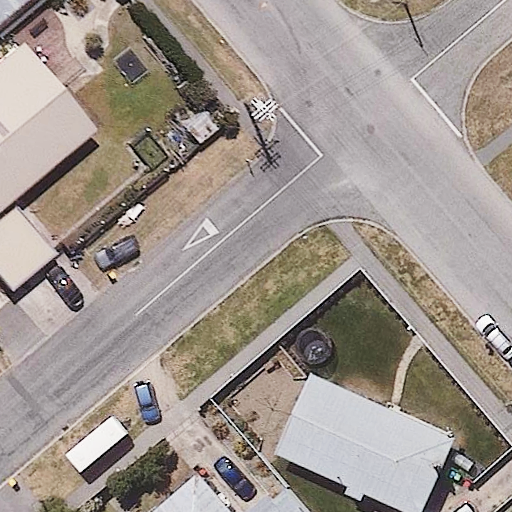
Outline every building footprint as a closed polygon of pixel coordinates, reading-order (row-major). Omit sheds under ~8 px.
[(0,0),(0,15),(18,0),(0,0)] [(0,197),(96,119),(21,27),(0,43),(0,197)] [(61,247),(15,198),(0,212),(0,269),(17,288),(61,247)] [(423,511),(459,434),(316,369),(279,452),(409,511),(423,511)] [(200,410),(167,438),(196,472),(149,511),(316,511),(285,474),(266,489),(200,410)]
